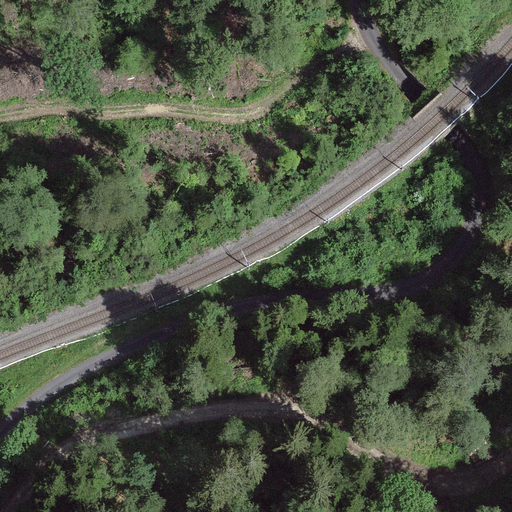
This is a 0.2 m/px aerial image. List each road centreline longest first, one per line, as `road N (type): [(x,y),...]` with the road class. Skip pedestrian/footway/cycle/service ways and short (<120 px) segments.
road 1 (track): [(360,0),(390,68),(480,183),(476,225),(448,268),(398,293),(241,311),(176,332),(57,390),(0,439)]
road 2 (track): [(511,477),(444,492),(314,414),(224,405),(109,433),(62,455),(14,511)]
